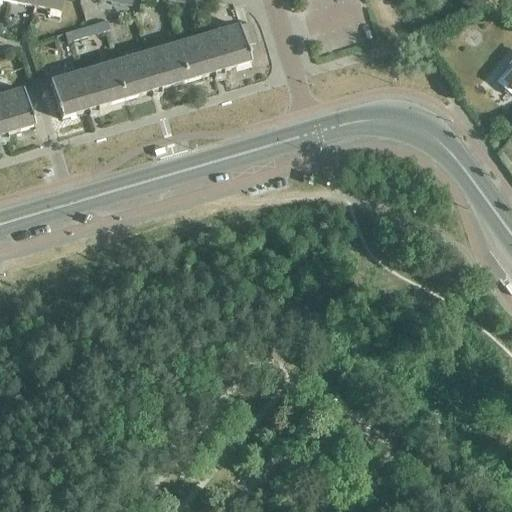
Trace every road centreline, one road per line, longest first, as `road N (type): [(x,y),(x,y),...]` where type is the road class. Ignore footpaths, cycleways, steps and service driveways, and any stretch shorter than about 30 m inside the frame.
road 1 (unclassified): [(0,226),(312,132)]
road 2 (unclassified): [(312,132),(362,120),(398,121),(429,134),(511,237)]
road 3 (residential): [(312,132),(271,0)]
